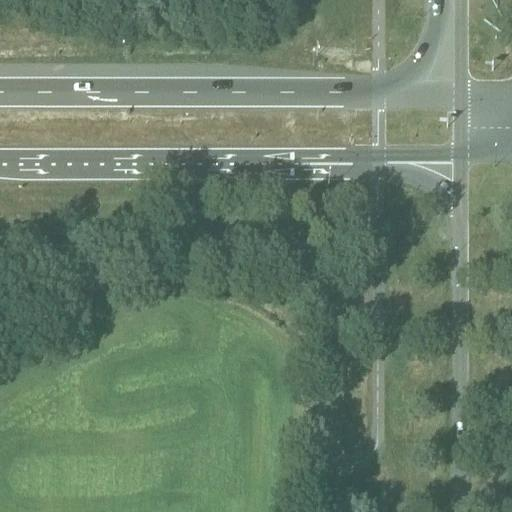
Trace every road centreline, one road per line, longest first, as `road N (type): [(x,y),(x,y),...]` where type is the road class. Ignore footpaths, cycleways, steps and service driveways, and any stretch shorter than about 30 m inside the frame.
road 1 (unclassified): [(0,334),(180,242),(237,235),(279,249),(317,289),(333,330),(330,468)]
road 2 (motorway): [(0,155),(458,157)]
road 3 (motorway): [(458,95),(0,95)]
road 4 (unclassified): [(458,157),(458,511)]
